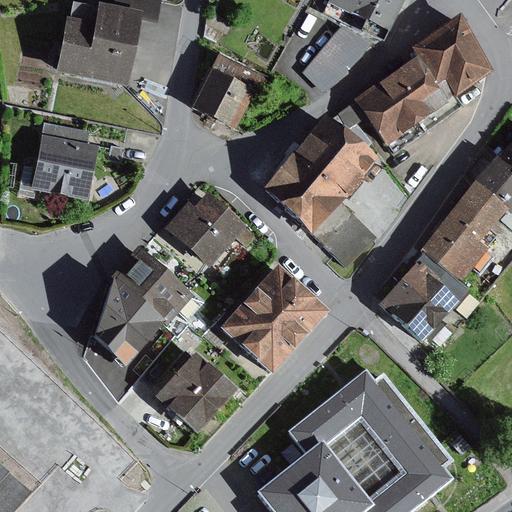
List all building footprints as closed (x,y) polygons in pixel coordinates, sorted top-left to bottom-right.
[(111,0),(109,13),(68,6),(63,27),(60,26),(49,82),(123,96),(136,27),(153,30),(159,1),(151,0),(111,0)] [(326,0),(321,11),(382,41),(402,0),(326,0)] [(370,143),(386,162),(461,112),(454,103),(484,83),(452,25),(404,58),(408,65),(349,107),(357,122),(370,143)] [(368,48),(340,31),(300,76),(321,97),(328,93),(360,61),(368,48)] [(205,77),(202,76),(182,114),(229,138),(249,99),(246,98),(254,83),(213,61),(205,77)] [(41,126),(27,195),(83,207),(94,152),(85,150),(88,135),(41,126)] [(275,145),(248,178),(262,192),(257,197),(271,216),(288,233),(305,244),(310,240),(344,273),(373,244),(340,210),(368,170),(316,126),(291,157),(275,145)] [(511,144),(468,190),(500,220),(511,232),(511,144)] [(415,259),(417,261),(456,293),(483,259),(473,252),(500,220),(468,190),(415,259)] [(188,214),(183,209),(158,235),(203,276),(240,235),(201,199),(188,214)] [(164,331),(191,301),(134,254),(105,283),(108,287),(105,291),(91,336),(128,366),(162,329),(164,331)] [(417,261),(371,313),(416,352),(463,299),(456,293),(417,261)] [(321,323),(270,276),(214,338),(265,385),(321,323)] [(236,393),(195,356),(155,399),(195,436),(236,393)] [(358,381),(282,441),(299,462),(255,496),(268,511),(419,511),(448,489),(438,477),(446,471),(376,384),(367,392),(358,381)] [(0,511),(13,511),(33,490),(0,460),(0,511)]
